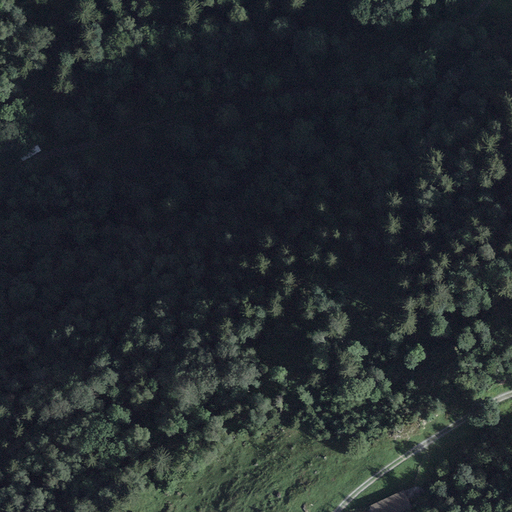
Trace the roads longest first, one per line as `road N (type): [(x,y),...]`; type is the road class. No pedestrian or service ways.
road 1 (track): [(0,182),(67,149),(299,90),(350,60),(465,22),(485,0)]
road 2 (track): [(335,511),(477,408),(511,393)]
